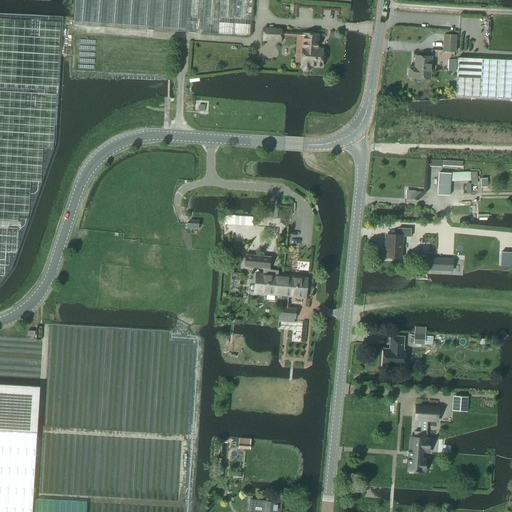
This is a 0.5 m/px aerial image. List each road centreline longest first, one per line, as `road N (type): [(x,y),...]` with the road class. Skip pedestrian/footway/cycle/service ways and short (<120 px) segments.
road 1 (tertiary): [(353,134),(305,145),(155,136),(108,149),(86,171),(41,292),(0,321)]
road 2 (tertiary): [(327,511),(360,168),(353,134)]
road 3 (tertiary): [(353,134),(366,110),(383,0)]
road 4 (track): [(383,5),(511,10)]
